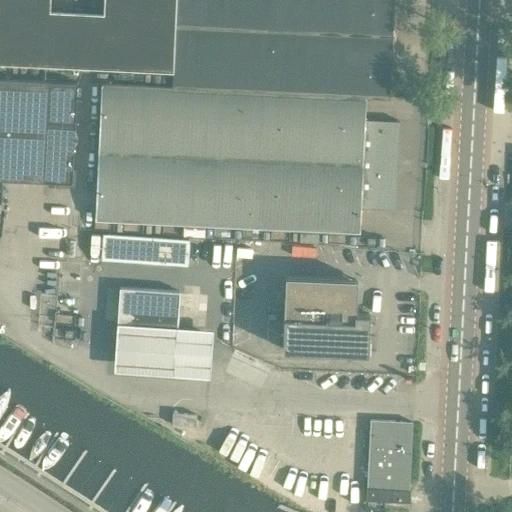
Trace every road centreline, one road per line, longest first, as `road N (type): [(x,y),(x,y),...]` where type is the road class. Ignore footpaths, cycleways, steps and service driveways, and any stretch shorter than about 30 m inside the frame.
road 1 (secondary): [(450,511),(471,132)]
road 2 (secondary): [(471,132),(478,0)]
